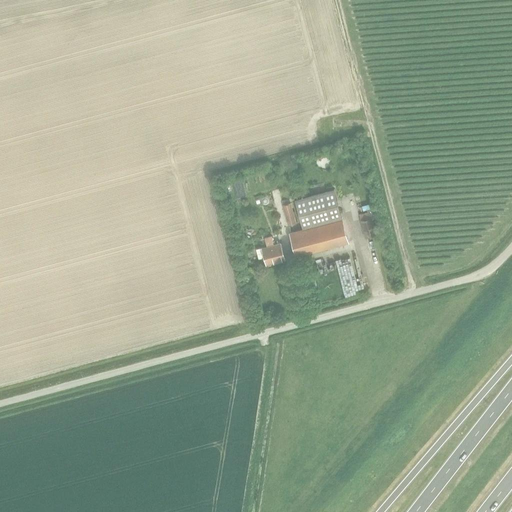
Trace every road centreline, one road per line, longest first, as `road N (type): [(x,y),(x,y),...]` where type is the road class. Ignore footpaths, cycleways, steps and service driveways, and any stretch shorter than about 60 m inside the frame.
road 1 (unclassified): [(0,405),(417,294),(488,271),(511,248)]
road 2 (trunk): [(511,360),(380,511)]
road 3 (trunk): [(511,389),(416,511)]
